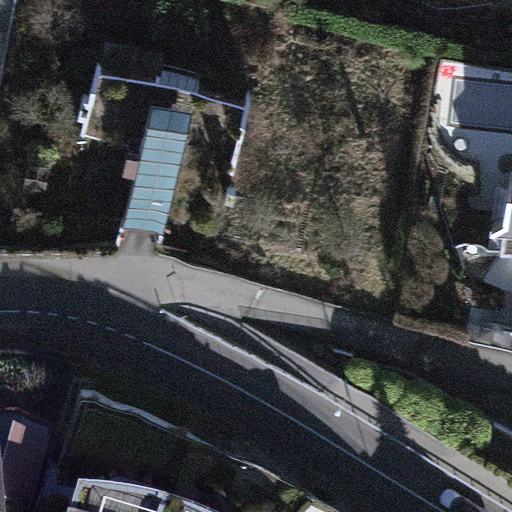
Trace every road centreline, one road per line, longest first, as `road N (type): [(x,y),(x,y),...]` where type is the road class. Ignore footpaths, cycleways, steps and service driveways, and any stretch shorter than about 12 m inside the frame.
road 1 (residential): [(60,312),(206,288),(511,375)]
road 2 (secondary): [(60,312),(190,362),(444,511)]
